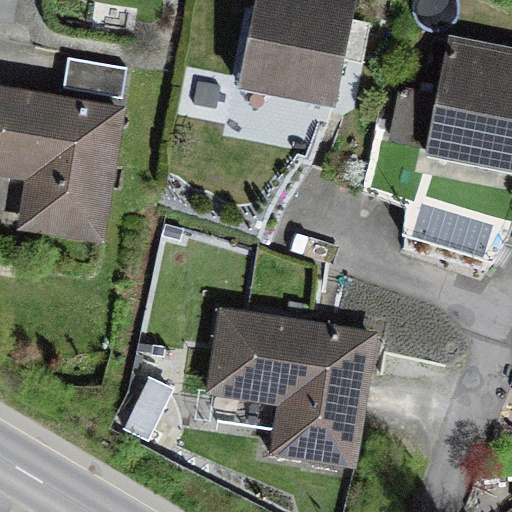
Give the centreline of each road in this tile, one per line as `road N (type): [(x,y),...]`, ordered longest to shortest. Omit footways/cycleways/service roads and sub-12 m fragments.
road 1 (residential): [(511,306),(440,511)]
road 2 (residential): [(316,211),(511,295)]
